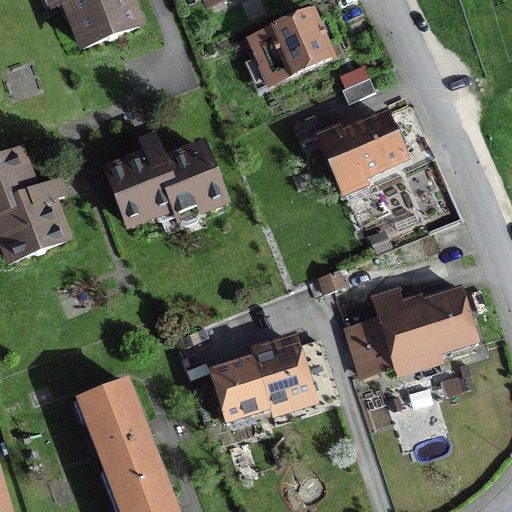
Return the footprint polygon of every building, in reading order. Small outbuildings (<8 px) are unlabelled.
[(44,0),(51,15),(61,11),(81,60),(147,34),(132,0),(44,0)] [(308,15),(248,38),(266,84),(327,61),(308,15)] [(352,109),(378,97),(371,83),(345,95),(352,109)] [(321,131),(316,120),(294,130),(299,141),(321,131)] [(343,134),(319,143),(343,203),(368,194),(363,181),(406,164),(390,123),(346,140),(343,134)] [(206,150),(165,166),(157,146),(140,153),(144,162),(104,178),(128,240),(173,223),(177,234),(230,213),(206,150)] [(0,264),(5,277),(75,252),(58,207),(66,204),(60,188),(37,196),(23,158),(0,166),(0,264)] [(342,288),(337,275),(318,281),(323,295),(342,288)] [(383,327),(350,336),(363,381),(395,371),(399,385),(436,374),(433,366),(479,353),(463,296),(403,313),(399,298),(377,304),(383,327)] [(253,368),(211,381),(226,430),(265,418),(267,424),(315,409),(317,416),(336,411),(322,364),(303,370),(295,346),(250,359),(253,368)] [(75,406),(107,491),(159,472),(127,386),(75,406)] [(107,491),(114,511),(174,511),(159,472),(107,491)]
